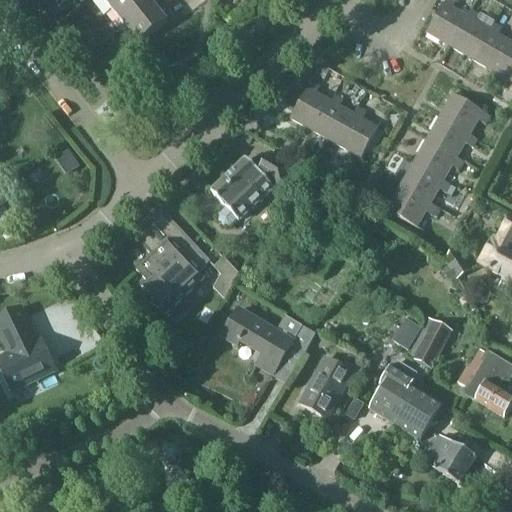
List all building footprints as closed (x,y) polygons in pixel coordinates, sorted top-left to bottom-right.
[(97,0),(103,0),(113,12),(116,10),(128,0),(95,0),(97,1),(97,0)] [(121,31),(122,33),(130,27),(155,7),(149,0),(128,0),(116,10),(113,12),(125,27),(121,31)] [(450,48),(467,18),(453,9),(457,2),(453,0),(447,0),(427,34),(450,48)] [(128,32),(140,46),(168,24),(169,23),(155,7),(130,27),(122,33),(124,35),(128,32)] [(473,61),(491,31),(475,23),(480,16),(471,11),(467,18),(450,48),(473,61)] [(496,75),(511,46),(511,44),(499,36),(503,29),(495,25),(491,31),(473,61),(496,75)] [(511,46),(496,75),(511,84),(511,46)] [(311,83),(291,120),(314,133),(331,103),(316,95),(320,88),(311,83)] [(343,101),(335,96),(331,103),(314,133),(337,146),(354,116),(339,107),(343,101)] [(440,120),(470,137),(479,122),(485,126),(490,117),(453,96),(440,120)] [(366,114),(358,109),(354,116),(337,146),(361,159),(378,129),(362,120),(366,114)] [(427,142),(457,160),(466,145),(472,149),(477,141),(470,137),(440,120),(427,142)] [(413,166),(444,183),(453,168),(459,171),(464,163),(457,160),(427,142),(413,166)] [(246,160),(211,193),(239,222),(274,189),(284,195),(298,171),(270,154),(258,173),(246,160)] [(400,188),(431,206),(440,191),(446,195),(451,187),(444,183),(413,166),(400,188)] [(417,230),(426,214),(433,217),(438,209),(431,206),(400,188),(387,212),(417,230)] [(210,263),(161,212),(156,217),(134,239),(151,257),(136,271),(154,290),(148,296),(152,300),(152,306),(156,311),(163,311),(167,315),(205,279),(199,273),(210,263)] [(504,278),(499,287),(497,290),(511,299),(511,255),(509,254),(511,248),(511,218),(509,217),(498,238),(495,237),(479,265),(504,278)] [(459,249),(447,259),(460,277),(472,269),(459,249)] [(233,288),(239,276),(224,260),(214,269),(233,288)] [(303,356),(315,336),(286,318),(277,334),(239,311),(223,337),(238,347),(240,342),(263,356),(260,360),(277,370),(290,348),(303,356)] [(0,373),(11,396),(58,373),(41,339),(37,342),(25,317),(10,324),(22,350),(10,356),(13,363),(0,369),(0,373)] [(453,334),(429,320),(408,359),(432,372),(453,334)] [(511,368),(490,355),(465,396),(504,420),(511,408),(511,398),(491,386),(495,379),(511,383),(511,380),(511,368)] [(327,420),(352,374),(325,360),(300,405),(327,420)] [(421,441),(443,405),(411,386),(416,375),(397,363),(381,385),(384,388),(370,410),(421,441)] [(354,399),(345,415),(354,421),(364,405),(354,399)] [(460,485),(476,458),(440,437),(424,463),(460,485)] [(177,449),(165,450),(161,460),(168,470),(179,468),(183,458),(177,449)]
